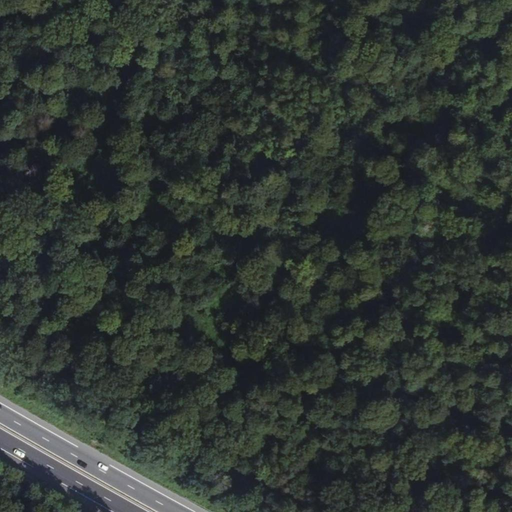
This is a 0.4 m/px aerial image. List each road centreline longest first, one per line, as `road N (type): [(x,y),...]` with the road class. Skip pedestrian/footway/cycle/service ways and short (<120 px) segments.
road 1 (track): [(511,15),(188,455)]
road 2 (motorway): [(178,511),(0,412)]
road 3 (motorway): [(0,437),(130,511)]
